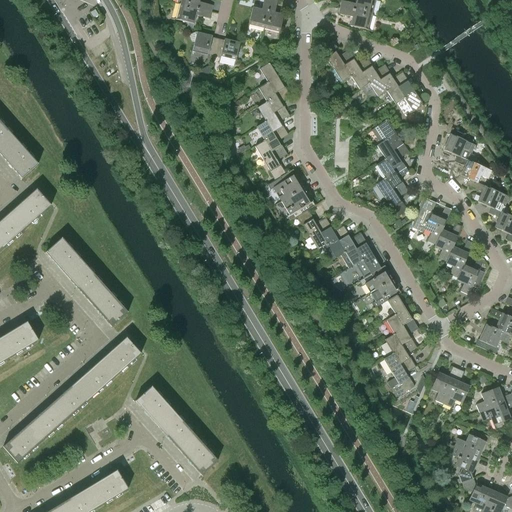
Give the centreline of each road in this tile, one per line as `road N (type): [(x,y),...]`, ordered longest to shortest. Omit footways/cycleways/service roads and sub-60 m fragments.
road 1 (residential): [(438,327),(493,295),(503,271),(454,197),(427,174),(433,98),(404,57),(306,19)]
road 2 (tertiary): [(365,511),(146,151)]
road 3 (residential): [(438,327),(374,221),(336,199),(305,146),(306,19)]
road 4 (residential): [(0,430),(94,341),(91,326),(55,288)]
road 5 (tertiary): [(51,0),(146,151)]
road 6 (tertiary): [(146,151),(121,32),(106,0)]
road 7 (residential): [(15,511),(143,435)]
